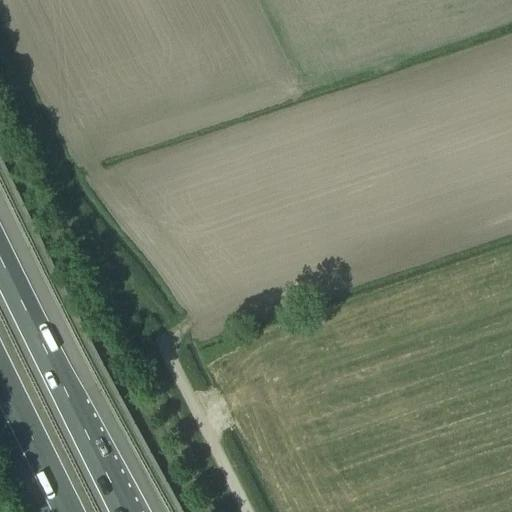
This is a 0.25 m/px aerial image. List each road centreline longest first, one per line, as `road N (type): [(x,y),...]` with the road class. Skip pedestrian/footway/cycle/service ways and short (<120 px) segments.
road 1 (motorway): [(122,511),(0,260)]
road 2 (unclassified): [(247,511),(167,354),(167,339),(197,320)]
road 3 (motorway): [(0,380),(65,511)]
